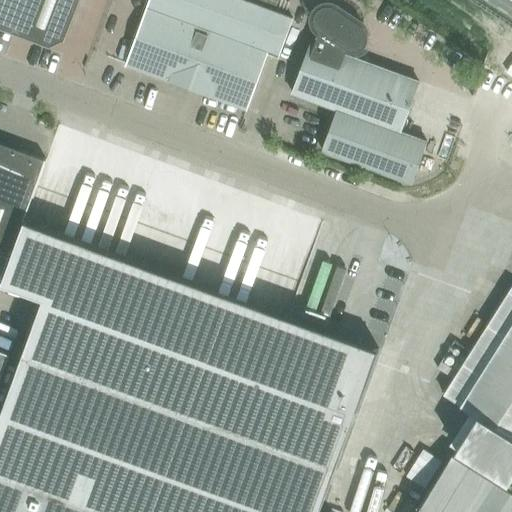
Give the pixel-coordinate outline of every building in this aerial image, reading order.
[(0,0),(0,26),(51,46),(66,39),(80,0),(0,0)] [(293,19),(241,0),(150,0),(126,66),(247,110),(262,69),(274,73),(293,19)] [(311,42),(292,93),(338,110),(323,152),(411,184),(427,141),(401,132),(419,82),(345,55),(347,49),(351,51),(355,51),(360,50),(363,48),(366,45),(368,41),(369,37),(368,32),(366,29),(363,26),(336,8),(332,6),(328,5),(324,6),(320,8),(317,12),(315,16),(314,20),(315,24),(318,28),(320,30),(315,44),(311,42)] [(116,152),(135,156),(139,137),(120,133),(116,152)] [(0,250),(11,254),(46,160),(0,142),(0,250)] [(129,182),(134,161),(115,156),(110,178),(129,182)] [(0,511),(319,511),(380,348),(24,219),(1,283),(43,298),(0,415),(0,511)] [(0,281),(9,256),(0,252),(0,281)] [(511,475),(511,286),(442,398),(476,419),(454,453),(456,454),(506,485),(508,483),(511,475)] [(458,362),(471,334),(460,329),(447,357),(458,362)] [(0,383),(11,354),(0,350),(0,383)] [(511,511),(511,488),(506,485),(456,454),(452,459),(451,458),(416,511),(511,511)]
